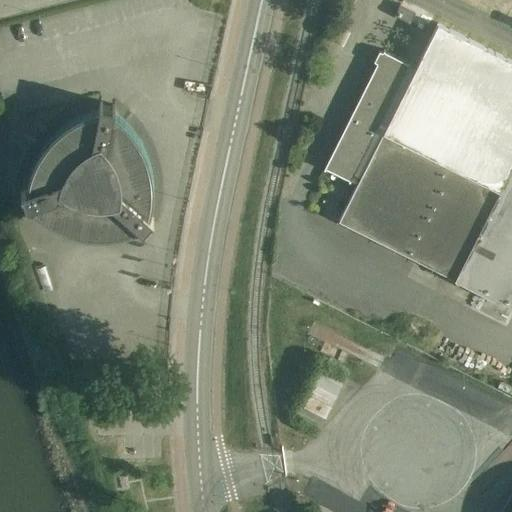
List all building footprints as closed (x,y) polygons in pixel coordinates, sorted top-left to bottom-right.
[(400,4),(394,15),(409,22),(415,12),(400,4)] [(339,219),(511,306),(511,60),(437,23),(416,65),(383,49),(323,168),(356,185),(339,219)] [(25,206),(31,205),(37,211),(42,215),(48,219),(54,223),(61,226),(68,229),(74,231),(81,232),(89,234),(96,234),(103,234),(110,234),(117,233),(124,231),(131,229),(139,226),(143,230),(145,228),(144,227),(150,220),(151,221),(153,219),(148,215),(150,207),(152,200),(152,193),(153,186),(152,178),(151,171),(150,164),(148,157),(145,150),(142,144),(139,138),(134,131),(129,125),(125,120),(119,115),(113,111),(115,105),(112,104),(112,105),(102,103),(102,102),(100,102),(99,107),(86,111),(80,114),(74,117),(69,120),(63,124),(58,128),(54,133),(49,137),(45,143),(40,149),(37,155),(33,162),(31,168),(29,176),(27,183),(26,190),(20,192),(21,194),(22,194),(26,204),(24,204),(25,206)] [(319,374),(303,407),(324,417),(341,385),(319,374)] [(97,395),(109,395),(109,385),(97,385),(97,395)]
